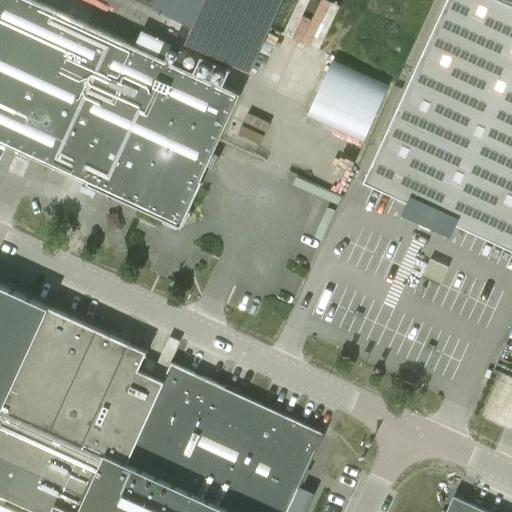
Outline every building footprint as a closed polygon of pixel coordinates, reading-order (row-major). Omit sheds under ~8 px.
[(200,57),(193,72),(179,66),(185,53),(142,33),(136,46),(35,0),(0,0),(0,142),(87,182),(87,184),(106,193),(109,200),(117,198),(162,218),(164,226),(172,223),(181,227),(185,218),(192,215),(189,208),(202,181),(200,180),(240,94),(222,86),(229,70),(200,57)] [(137,0),(193,26),(185,42),(250,72),(282,0),(137,0)] [(286,30),(329,51),(349,9),(329,0),(316,0),(308,18),(295,11),(286,30)] [(445,0),(362,182),(511,250),(511,3),(504,0),(445,0)] [(390,85),(334,59),(308,116),(363,142),(390,85)] [(0,511),(19,511),(1,504),(5,496),(28,507),(34,510),(38,511),(305,511),(313,494),(314,495),(315,493),(300,487),(325,432),(322,431),(321,432),(293,419),(266,406),(245,396),(224,386),(171,362),(163,380),(138,369),(147,351),(48,306),(0,284),(0,511)] [(156,363),(147,359),(143,368),(152,372),(156,363)] [(446,511),(489,511),(453,496),(446,511)]
